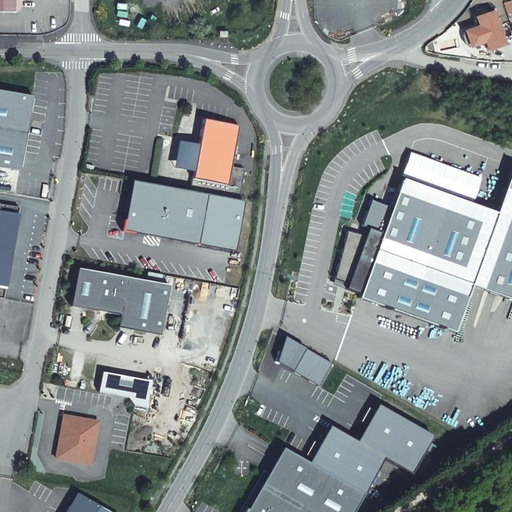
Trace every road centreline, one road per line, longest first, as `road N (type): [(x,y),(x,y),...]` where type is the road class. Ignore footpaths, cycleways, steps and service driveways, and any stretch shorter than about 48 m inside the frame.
road 1 (residential): [(0,411),(28,386),(71,155),(80,50)]
road 2 (tertiary): [(169,511),(230,398),(260,307),(283,168)]
road 3 (tertiary): [(255,65),(233,68),(168,50),(80,50)]
road 4 (track): [(511,432),(393,511)]
